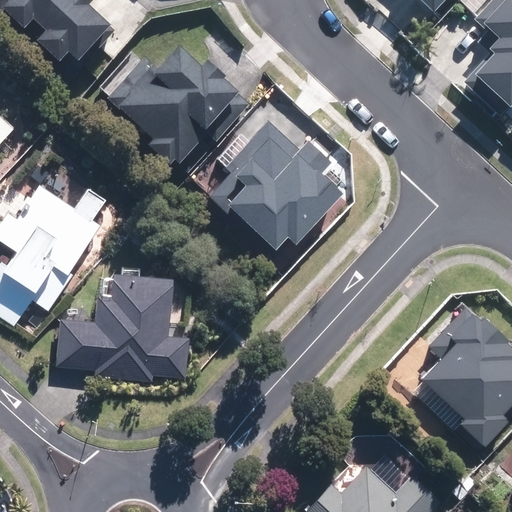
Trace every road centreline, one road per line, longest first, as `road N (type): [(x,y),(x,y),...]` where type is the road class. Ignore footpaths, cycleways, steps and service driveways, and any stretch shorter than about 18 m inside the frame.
road 1 (residential): [(176,494),(464,179)]
road 2 (residential): [(464,179),(282,0)]
road 3 (residential): [(87,492),(0,406)]
